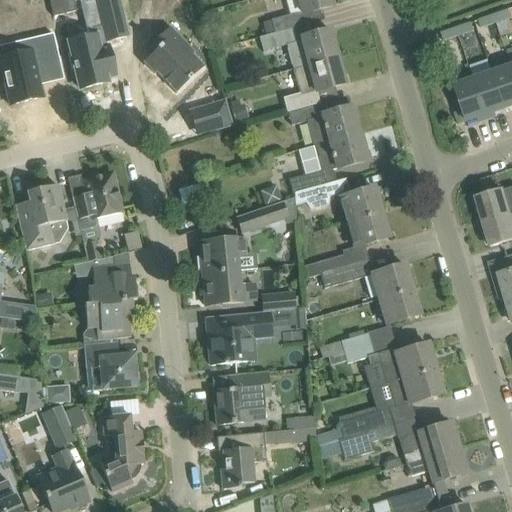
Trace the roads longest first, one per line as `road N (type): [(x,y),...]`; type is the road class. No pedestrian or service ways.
road 1 (residential): [(161,511),(176,498),(181,476),(161,253),(138,150),(108,133),(0,160)]
road 2 (residential): [(511,455),(432,177)]
road 3 (residential): [(432,177),(382,0)]
